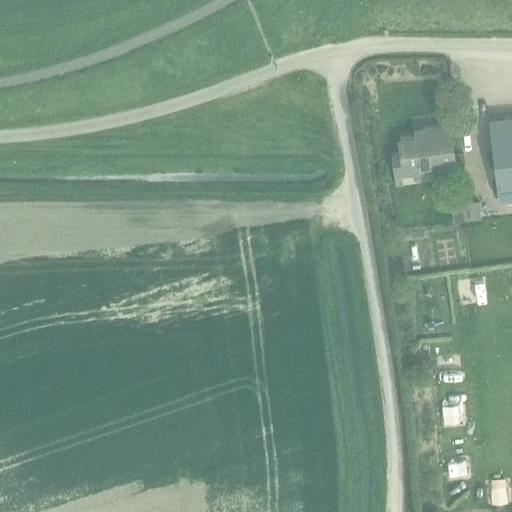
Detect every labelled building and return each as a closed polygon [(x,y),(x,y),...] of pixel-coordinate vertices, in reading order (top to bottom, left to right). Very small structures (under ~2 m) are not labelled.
[(511,117),(489,119),(497,199),(511,197),(511,117)] [(422,137),(399,140),(404,173),(415,171),(417,183),(433,181),(430,161),(454,157),(449,125),(421,129),(422,137)] [(465,203),(451,205),(453,220),(467,219),(481,217),(479,202),(465,203)] [(496,223),(486,224),(487,233),(497,232),(496,223)] [(487,264),(479,273),(496,289),(505,280),(487,264)] [(462,413),(462,395),(446,395),(446,413),(462,413)] [(455,457),(474,457),(474,446),(454,446),(455,457)] [(511,487),(511,462),(498,464),(499,474),(492,474),(494,489),(511,487)]
